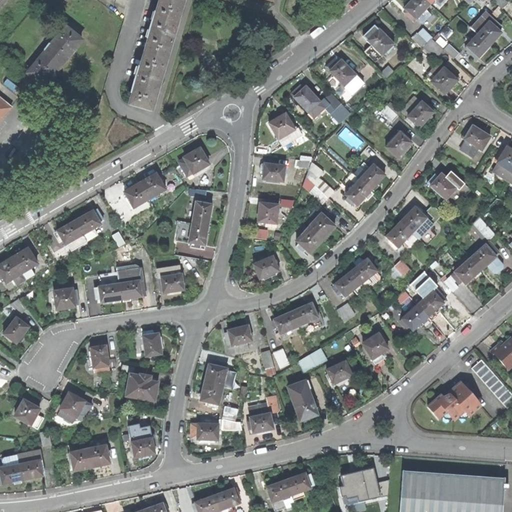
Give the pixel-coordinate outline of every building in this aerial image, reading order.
[(174,34),(176,30),(174,30),(181,6),(161,0),(144,54),(165,60),(172,38),(173,38),(174,34)] [(414,22),(430,5),(424,0),(412,0),(407,5),(404,9),(406,11),(404,13),(414,22)] [(494,0),(502,9),(508,3),(505,0),(494,0)] [(489,23),(478,35),(490,46),(497,38),(501,33),(489,23)] [(375,62),(394,45),(378,29),(377,29),(373,26),(368,32),(363,36),(367,40),(367,41),(371,45),(364,51),(375,62)] [(29,74),(44,87),(81,41),(65,28),(56,39),(55,38),(46,49),(39,56),(41,58),(29,74)] [(432,39),(422,29),(412,38),(422,48),(423,47),(432,39)] [(478,35),(465,49),(472,56),(475,54),(479,58),(483,53),(490,46),(478,35)] [(435,58),(444,50),(432,39),(423,47),(435,58)] [(448,45),(444,50),(454,59),(459,54),(448,45)] [(129,105),(150,111),(156,92),(157,92),(158,88),(159,84),(158,84),(165,60),(144,54),(129,105)] [(349,92),(361,81),(340,60),(336,65),(332,61),(330,64),(325,67),(329,71),(329,72),(349,92)] [(427,76),(432,80),(442,70),(437,66),(427,76)] [(431,82),(445,94),(453,84),(457,80),(453,77),(455,74),(447,67),(445,70),(443,68),(442,70),(432,80),(431,82)] [(313,118),(324,108),(319,103),(319,102),(305,88),(300,92),(297,88),(293,92),(290,94),(293,98),(293,99),(307,113),(308,113),(313,118)] [(414,96),(400,111),(419,128),(428,118),(433,112),(414,96)] [(0,121),(11,109),(0,100),(0,121)] [(350,114),(342,105),(333,113),(342,122),(350,114)] [(391,122),(397,116),(386,106),(380,112),(391,122)] [(301,136),(297,129),(296,130),(288,117),(286,118),(284,115),(274,121),(268,124),(281,146),(283,147),(301,136)] [(464,139),(482,151),(490,137),(472,126),(467,135),(464,139)] [(340,136),(356,149),(363,142),(347,128),(340,136)] [(385,148),(397,159),(404,150),(411,143),(399,133),(385,148)] [(192,174),(208,166),(205,160),(208,158),(202,148),(200,149),(199,149),(187,156),(183,158),(183,159),(178,162),(186,177),(192,174)] [(511,151),(507,148),(502,155),(500,154),(495,162),(497,163),(491,173),(507,182),(511,173),(511,151)] [(310,162),(295,160),(295,168),(308,169),(311,163),(310,162)] [(322,172),(311,163),(308,169),(305,178),(327,198),(333,192),(317,178),(322,172)] [(352,174),(358,180),(370,191),(380,180),(384,175),(373,165),(370,168),(363,163),(352,174)] [(262,180),(283,182),(285,167),(264,164),(263,172),(262,180)] [(427,184),(448,203),(453,199),(456,201),(468,188),(450,172),(445,177),(442,174),(439,178),(436,181),(433,178),(427,184)] [(140,183),(149,199),(165,190),(156,174),(152,176),(140,183)] [(321,205),(327,198),(305,178),(301,186),(321,205)] [(344,195),(356,206),(362,200),(370,191),(358,180),(344,195)] [(133,208),(149,199),(140,183),(128,190),(124,192),(133,208)] [(204,198),(205,191),(189,189),(188,196),(204,198)] [(195,203),(192,223),(207,225),(210,211),(211,205),(195,203)] [(265,227),(276,228),(277,206),(259,204),(259,214),(258,222),(266,223),(265,227)] [(411,212),(401,223),(412,234),(417,238),(424,231),(419,226),(426,219),(415,208),(411,212)] [(88,213),(75,221),(87,243),(98,237),(94,230),(102,226),(100,222),(104,221),(98,212),(94,214),(93,211),(88,213)] [(334,228),(319,216),(308,228),(322,241),(330,232),(334,228)] [(472,225),(488,243),(496,236),(479,217),(472,225)] [(440,218),(434,224),(445,235),(451,229),(440,218)] [(68,244),(72,251),(87,243),(75,221),(63,228),(57,231),(59,234),(56,236),(59,242),(62,241),(66,246),(68,244)] [(192,223),(188,242),(204,245),(205,240),(207,225),(192,223)] [(387,243),(395,251),(412,234),(401,223),(390,233),(386,237),(389,240),(387,243)] [(314,249),(322,241),(308,228),(296,241),(310,254),(314,249)] [(119,247),(125,244),(118,232),(113,235),(119,247)] [(491,263),(497,257),(491,251),(493,249),(488,243),(470,259),(481,271),(491,263)] [(21,254),(12,259),(26,281),(35,275),(31,269),(37,265),(28,250),(21,254)] [(271,275),(279,272),(272,257),(253,266),(259,280),(271,275)] [(0,278),(3,283),(6,282),(7,283),(12,280),(16,286),(26,281),(12,259),(2,265),(0,266),(0,278)] [(362,262),(350,272),(364,289),(370,284),(372,286),(381,278),(376,272),(377,272),(372,266),(375,264),(371,259),(369,261),(366,259),(362,262)] [(471,280),(481,271),(470,259),(451,275),(457,281),(460,279),(466,285),(471,280)] [(400,260),(394,266),(404,277),(410,271),(400,260)] [(134,299),(145,297),(141,269),(134,265),(116,268),(118,284),(121,300),(134,299)] [(180,274),(179,266),(157,269),(159,291),(162,291),(163,294),(183,291),(182,283),(181,274),(180,274)] [(397,283),(404,277),(394,266),(387,272),(397,283)] [(84,287),(91,286),(89,272),(82,273),(84,287)] [(341,293),(345,298),(353,291),(357,295),(364,289),(350,272),(338,281),(334,285),(336,287),(333,290),(338,295),(341,293)] [(105,303),(121,300),(118,284),(98,287),(101,304),(105,303)] [(79,305),(77,289),(73,290),(73,289),(54,292),(57,310),(68,308),(75,307),(75,305),(79,305)] [(400,304),(409,296),(404,289),(395,298),(400,304)] [(440,307),(444,304),(432,291),(418,304),(432,321),(439,315),(435,311),(440,307)] [(22,314),(27,310),(19,299),(13,303),(22,314)] [(302,307),(292,312),(299,327),(318,318),(311,303),(302,307)] [(348,304),(337,311),(344,322),(355,315),(348,304)] [(425,327),(432,321),(418,304),(401,319),(413,330),(418,326),(421,323),(425,327)] [(281,335),(299,327),(292,312),(283,316),(271,322),(275,329),(278,327),(281,335)] [(26,322),(18,315),(3,334),(16,345),(20,339),(29,328),(24,324),(26,322)] [(231,346),(252,341),(248,326),(241,327),(227,331),(228,333),(224,334),(227,345),(231,344),(231,346)] [(146,335),(142,336),(145,357),(160,355),(157,334),(153,334),(152,330),(148,331),(145,331),(146,335)] [(383,343),(385,341),(380,333),(363,343),(375,364),(382,359),(380,354),(384,352),(388,350),(383,343)] [(511,340),(511,339),(505,344),(500,348),(498,346),(490,352),(505,368),(511,361),(511,340)] [(89,371),(109,367),(106,347),(102,347),(102,345),(95,346),(95,348),(90,349),(91,356),(92,361),(87,362),(89,371)] [(282,348),(273,352),(280,369),(289,364),(282,348)] [(269,351),(261,353),(266,368),(273,366),(269,351)] [(312,368),(322,362),(315,352),(306,358),(312,368)] [(471,368),(507,409),(511,404),(511,393),(481,360),(471,368)] [(347,379),(352,376),(345,361),(327,371),(329,374),(326,376),(329,382),(332,381),(334,385),(347,379)] [(134,368),(121,365),(121,371),(133,374),(134,368)] [(208,369),(205,383),(223,387),(227,369),(209,365),(208,369)] [(125,400),(146,404),(147,400),(153,401),(155,389),(157,383),(149,381),(150,377),(142,375),(130,374),(125,400)] [(305,381),(287,387),(301,421),(314,416),(318,415),(305,381)] [(469,416),(481,405),(461,381),(451,389),(453,391),(449,395),(445,398),(441,394),(427,406),(438,419),(446,411),(453,420),(464,411),(469,416)] [(207,406),(218,408),(223,387),(205,383),(202,395),(201,400),(208,402),(207,406)] [(79,420),(91,410),(86,403),(81,400),(83,397),(71,390),(66,398),(60,408),(61,409),(65,412),(62,416),(70,421),(75,418),(79,420)] [(277,411),(274,396),(267,398),(268,403),(248,408),(250,419),(247,420),(249,429),(252,428),(254,433),(267,430),(273,428),(270,413),(277,411)] [(32,400),(26,397),(15,416),(37,429),(44,417),(37,414),(39,409),(36,408),(38,404),(32,400)] [(222,418),(235,422),(237,409),(225,406),(222,418)] [(197,440),(218,440),(219,424),(191,423),(190,428),(190,433),(197,433),(197,438),(197,440)] [(135,459),(156,454),(151,433),(150,426),(140,428),(139,425),(128,427),(135,459)] [(48,430),(39,432),(43,446),(52,444),(48,430)] [(127,457),(133,456),(128,433),(122,434),(127,457)] [(105,465),(109,464),(105,446),(88,450),(92,468),(105,465)] [(79,470),(92,468),(88,450),(68,454),(71,468),(73,467),(74,471),(79,470)] [(40,451),(17,456),(23,481),(32,479),(43,477),(43,474),(45,474),(40,451)] [(9,484),(23,481),(17,456),(3,458),(4,468),(1,469),(1,470),(0,470),(0,482),(4,483),(4,485),(9,484)] [(344,499),(347,507),(388,496),(388,480),(375,484),(371,470),(353,475),(338,479),(341,489),(338,490),(341,500),(344,499)] [(503,511),(506,480),(403,472),(400,511),(503,511)] [(297,476),(285,480),(292,500),(304,496),(302,492),(310,488),(310,486),(314,485),(310,475),(306,477),(305,473),(297,476)] [(266,487),(273,507),(292,500),(285,480),(272,485),(266,487)] [(226,491),(213,496),(219,511),(231,511),(230,507),(238,504),(236,498),(239,497),(237,491),(234,492),(233,488),(226,491)] [(219,511),(213,496),(200,501),(194,503),(197,511),(219,511)]
